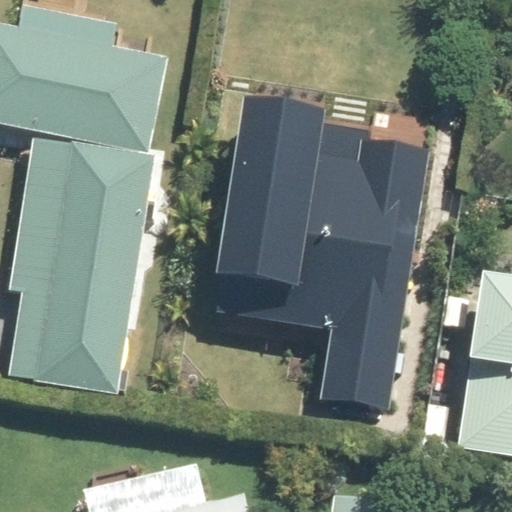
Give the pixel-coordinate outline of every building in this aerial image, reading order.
[(16,33),(0,29),(0,130),(142,158),(160,60),(116,52),(120,29),(21,10),(16,33)] [(459,60),(266,31),(250,142),(369,160),(350,285),(423,297),(459,60)] [(57,342),(87,349),(80,380),(126,389),(158,248),(111,238),(104,269),(75,263),(57,342)] [(147,369),(153,369),(149,390),(229,403),(233,381),(262,386),(279,283),(163,264),(147,369)] [(467,359),(454,450),(511,457),(511,293),(484,289),(474,360),(467,359)] [(386,363),(384,387),(414,390),(417,367),(386,363)] [(91,511),(207,511),(201,484),(91,510),(91,511)]
